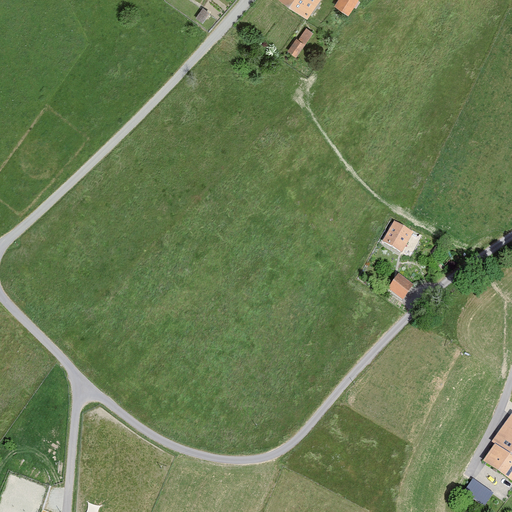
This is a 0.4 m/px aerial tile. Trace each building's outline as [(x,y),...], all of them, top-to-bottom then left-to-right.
[(289,0),(312,15),(322,0),(289,0)] [(359,0),(340,0),(338,4),(352,12),(359,0)] [(316,32),(308,26),(290,50),(299,56),(316,32)] [(225,38),(221,49),(233,54),(238,43),(225,38)] [(414,233),(395,222),(383,243),(402,254),(414,233)] [(413,285),(399,276),(389,291),(403,301),(413,285)] [(511,418),(495,442),(499,445),(487,462),(511,479),(511,418)] [(472,478),(465,492),(486,504),(494,491),(472,478)]
